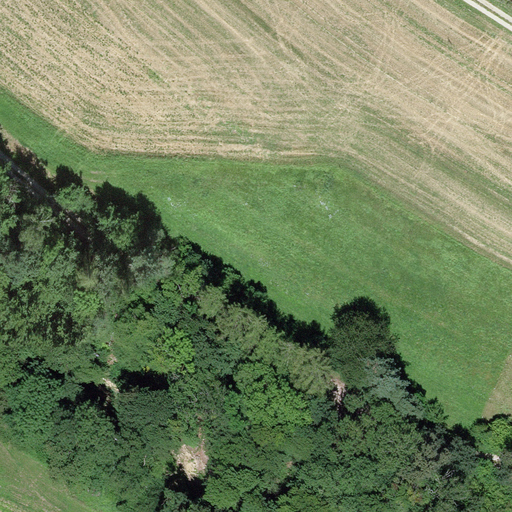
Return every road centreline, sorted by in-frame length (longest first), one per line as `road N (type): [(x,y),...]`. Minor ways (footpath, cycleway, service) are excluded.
road 1 (track): [(0,154),(98,239),(371,410)]
road 2 (track): [(0,252),(73,296),(217,353),(310,411),(338,417),(371,410)]
road 3 (track): [(371,410),(428,445),(511,463)]
